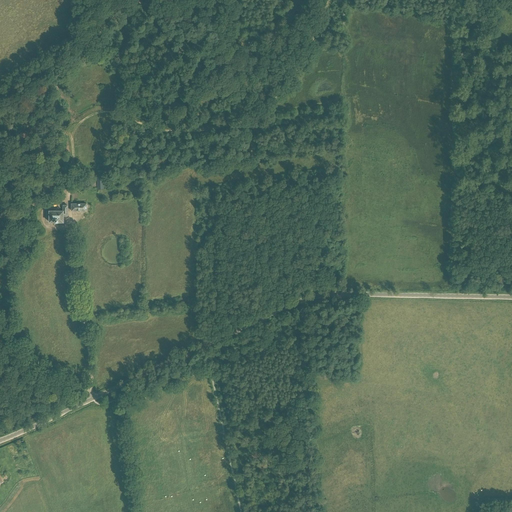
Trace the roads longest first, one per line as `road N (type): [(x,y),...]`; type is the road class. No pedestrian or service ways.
road 1 (tertiary): [(511,297),(308,299),(0,440)]
road 2 (track): [(0,106),(58,72),(59,121),(108,111),(188,132),(255,116),(298,71),(328,0)]
road 3 (unknown): [(249,511),(217,364),(204,360)]
